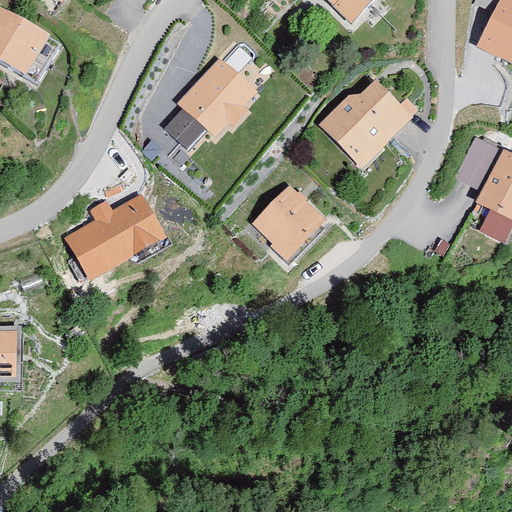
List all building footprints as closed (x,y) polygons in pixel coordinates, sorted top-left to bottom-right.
[(323,0),(350,25),(373,0),(323,0)] [(511,9),(508,7),(486,48),(511,61),(511,9)] [(57,48),(2,15),(0,17),(0,67),(33,87),(57,48)] [(252,99),(219,68),(183,105),(188,110),(167,132),(186,150),(208,128),(217,136),(228,124),(231,127),(244,113),(242,110),(252,99)] [(359,111),(352,104),(328,127),(364,164),(406,124),(377,93),(359,111)] [(489,195),(508,158),(476,141),(457,178),(489,195)] [(511,159),(508,158),(489,195),(484,205),(511,219),(511,159)] [(323,226),(291,193),(258,225),(277,244),(273,248),(287,261),(323,226)] [(165,241),(139,199),(67,242),(93,284),(165,241)] [(25,335),(0,334),(0,388),(23,389),(25,335)]
